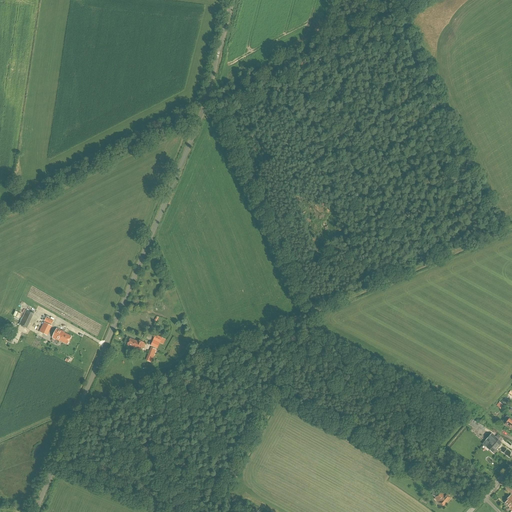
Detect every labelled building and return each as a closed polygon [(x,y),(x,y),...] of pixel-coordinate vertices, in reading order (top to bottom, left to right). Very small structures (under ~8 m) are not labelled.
[(27,328),(35,314),(26,310),(19,324),(27,328)] [(47,336),(51,326),(44,322),(41,328),(39,332),(47,336)] [(68,345),(72,336),(64,333),(64,332),(57,329),(52,338),(60,342),(60,341),(68,345)] [(12,343),(16,334),(12,332),(9,339),(8,341),(12,343)] [(156,335),(151,346),(157,349),(157,348),(159,344),(160,343),(162,338),(156,335)] [(138,342),(130,339),(127,345),(135,348),(134,348),(140,351),(144,343),(138,341),(138,342)] [(151,363),(155,353),(156,350),(151,347),(146,361),(151,363)] [(482,433),(485,427),(471,419),(468,425),(482,433)] [(492,434),(486,440),(490,444),(486,448),(494,454),(498,450),(497,449),(502,443),(500,442),(503,439),(498,435),(496,437),(492,434)] [(434,489),(436,486),(439,481),(430,476),(426,482),(428,483),(427,485),(434,489)] [(446,495),(441,491),(434,499),(438,502),(439,503),(443,506),(450,498),(446,495)]
